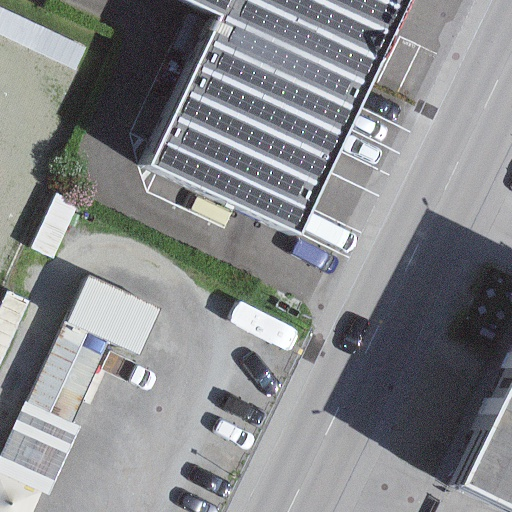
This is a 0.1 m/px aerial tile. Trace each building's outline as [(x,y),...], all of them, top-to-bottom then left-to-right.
[(298,236),(408,0),(185,0),(221,17),(150,165),(298,236)] [(86,277),(66,323),(86,332),(137,355),(158,309),(86,277)] [(62,321),(23,403),(46,414),(86,332),(66,323),(62,321)] [(511,385),(462,487),(511,511),(511,385)] [(46,414),(23,403),(0,450),(0,473),(47,496),(78,429),(46,414)]
